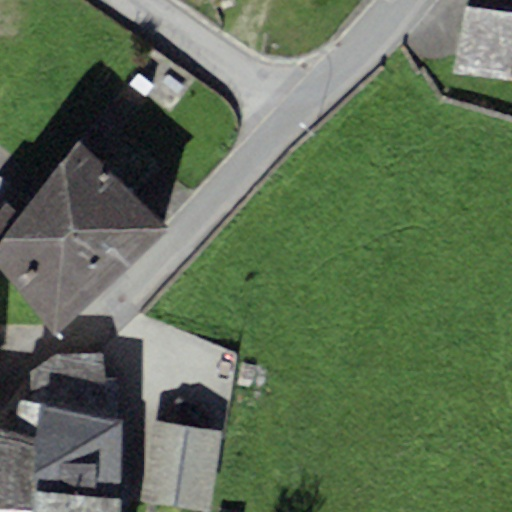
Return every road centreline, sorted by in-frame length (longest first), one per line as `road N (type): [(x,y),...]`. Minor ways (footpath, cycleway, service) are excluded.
road 1 (residential): [(0,402),(35,358),(99,318),(296,109)]
road 2 (unclassified): [(296,109),(138,0)]
road 3 (residential): [(296,109),(401,0)]
